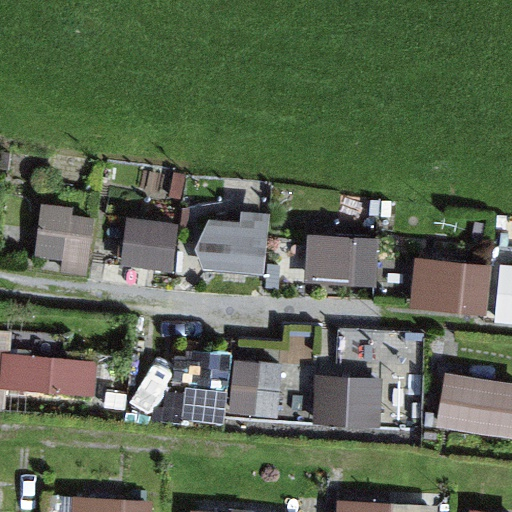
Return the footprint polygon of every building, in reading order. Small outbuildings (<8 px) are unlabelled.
[(94,263),(101,201),(47,195),(40,258),(94,263)] [(127,262),(177,268),(183,211),(133,206),(127,262)] [(209,267),(273,267),(273,206),(208,206),(209,267)] [(205,210),(182,210),(184,267),(206,266),(205,210)] [(314,222),(311,272),(383,277),(387,227),(314,222)] [(492,311),(500,256),(423,245),(415,300),(492,311)] [(511,257),(504,258),(502,320),(511,320),(511,257)] [(0,406),(12,407),(13,386),(104,389),(104,348),(14,346),(14,322),(0,321),(0,406)] [(236,413),(289,411),(287,351),(235,352),(236,413)] [(181,354),(181,397),(228,398),(229,354),(181,354)] [(511,371),(452,362),(441,422),(511,434),(511,371)] [(318,424),(387,426),(389,372),(320,369),(318,424)] [(345,486),(342,511),(440,511),(442,495),(345,486)] [(80,487),(78,511),(159,511),(161,493),(80,487)] [(475,511),(511,511),(511,503),(476,501),(475,511)]
